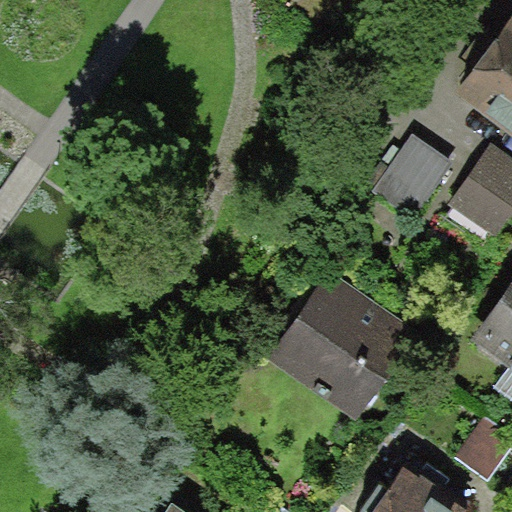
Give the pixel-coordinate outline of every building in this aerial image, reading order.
[(511,17),(460,88),(511,125),(511,17)] [(451,160),(410,133),(373,188),(413,216),(451,160)] [(511,216),(511,159),(488,145),(452,204),(501,234),(511,216)] [(421,328),(335,268),(274,353),(361,413),(421,328)] [(511,283),(476,339),(511,363),(511,283)] [(511,435),(481,415),(454,457),(486,477),(511,435)] [(469,511),(403,467),(372,511),(469,511)] [(187,511),(173,502),(166,511),(187,511)]
